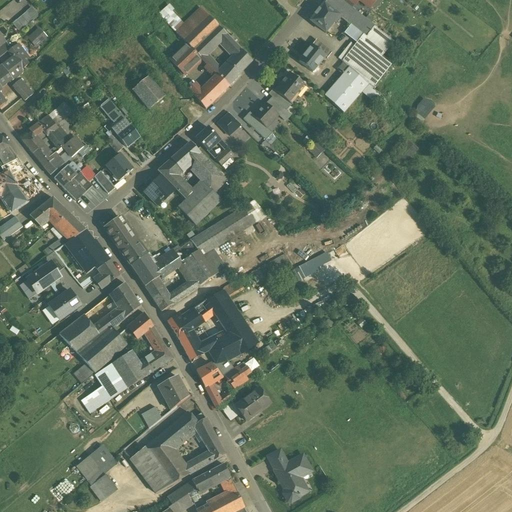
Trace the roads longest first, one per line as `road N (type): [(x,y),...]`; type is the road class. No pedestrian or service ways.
road 1 (track): [(253,292),(261,305),(291,309),(347,284),(476,430),(511,449)]
road 2 (residential): [(89,225),(174,347),(265,511)]
road 3 (residential): [(89,225),(232,93),(313,0)]
road 4 (track): [(401,511),(491,439),(511,394)]
road 5 (residential): [(0,122),(89,225)]
